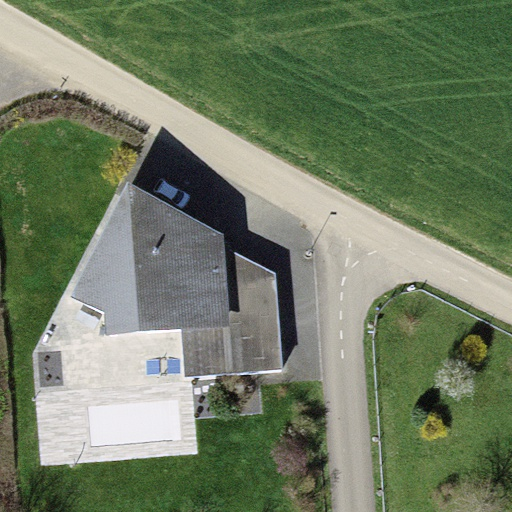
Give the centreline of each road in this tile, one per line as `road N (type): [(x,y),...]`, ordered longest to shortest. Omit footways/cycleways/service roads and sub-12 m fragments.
road 1 (residential): [(336,208),(0,27)]
road 2 (residential): [(359,511),(336,208)]
road 3 (residential): [(511,303),(336,208)]
